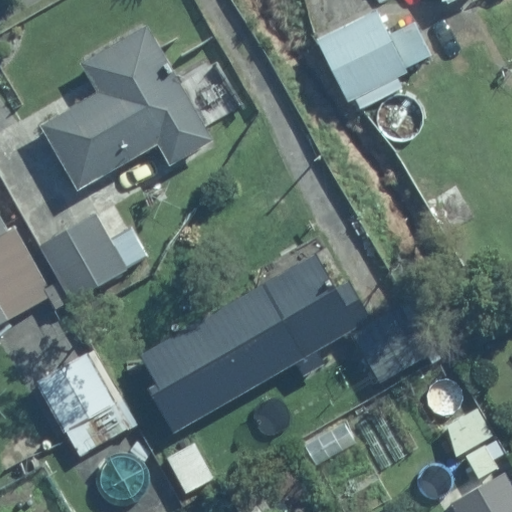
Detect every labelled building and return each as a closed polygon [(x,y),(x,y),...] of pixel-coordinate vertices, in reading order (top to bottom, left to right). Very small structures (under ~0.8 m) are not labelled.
[(447,0),(454,12),(476,0),(447,0)] [(379,12),(319,40),(354,116),(405,92),(399,80),(436,63),(417,22),(390,35),(379,12)] [(220,144),(154,32),(78,76),(93,101),(42,131),(80,197),(160,150),(173,172),(220,144)] [(69,309),(143,268),(127,239),(110,249),(93,219),(36,251),(69,309)] [(0,329),(45,306),(0,221),(0,329)] [(352,334),(373,320),(354,285),(334,296),(314,261),(194,329),(234,400),(352,334)] [(94,350),(38,383),(80,456),(137,423),(94,350)] [(192,442),(166,458),(189,497),(215,482),(192,442)] [(490,447),(467,459),(494,511),(511,511),(511,458),(511,457),(498,464),(490,447)]
